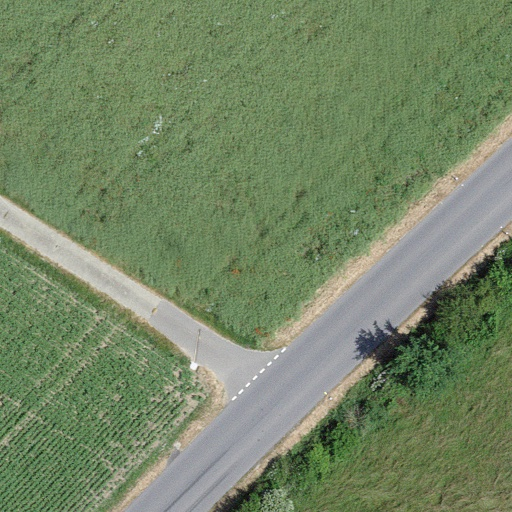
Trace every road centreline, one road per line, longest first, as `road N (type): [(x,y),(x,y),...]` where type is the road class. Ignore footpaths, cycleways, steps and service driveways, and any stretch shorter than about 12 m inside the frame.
road 1 (tertiary): [(511,194),(180,511)]
road 2 (track): [(286,403),(0,219)]
